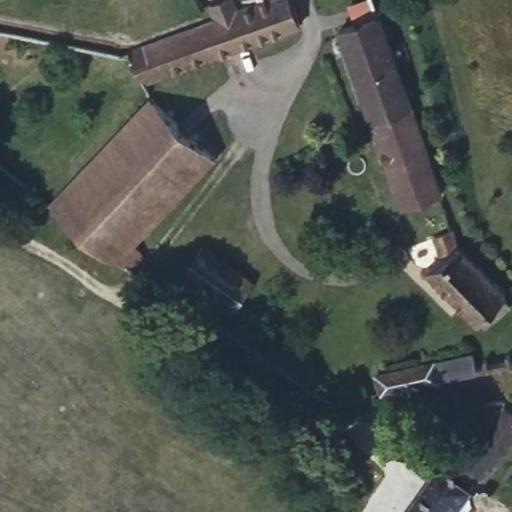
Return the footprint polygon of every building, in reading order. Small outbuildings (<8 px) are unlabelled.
[(303,25),(294,0),(214,0),(209,2),(214,14),(127,47),(143,86),(303,25)] [(436,188),(377,18),(337,33),(399,201),(436,188)] [(150,106),(48,210),(117,264),(129,250),(212,160),(150,106)] [(499,296),(507,288),(457,239),(448,217),(423,226),(436,257),(423,270),(480,324),(504,301),(499,296)] [(144,261),(129,250),(117,264),(131,277),(144,261)] [(259,291),(203,251),(176,291),(232,329),(259,291)] [(246,335),(237,348),(273,373),(283,359),(246,335)] [(408,387),(471,371),(466,352),(371,376),(377,396),(397,390),(399,395),(410,392),(408,387)] [(511,412),(500,403),(431,495),(455,511),(456,511),(483,476),(510,439),(511,437),(511,412)] [(511,471),(511,440),(510,439),(483,476),(499,488),(511,471)] [(455,511),(431,495),(417,511),(455,511)]
